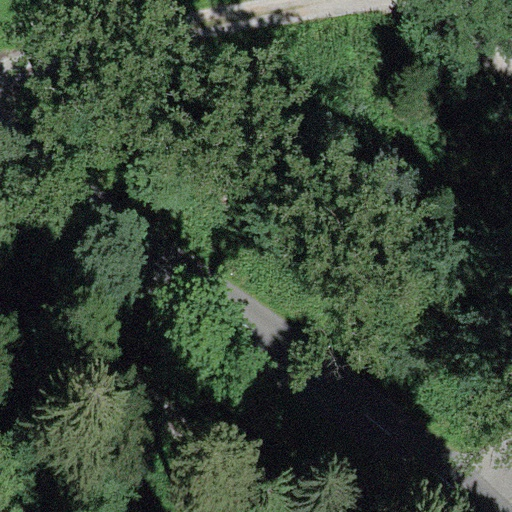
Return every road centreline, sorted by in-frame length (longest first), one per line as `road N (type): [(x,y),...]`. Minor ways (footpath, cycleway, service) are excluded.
road 1 (tertiary): [(0,140),(423,450),(485,511)]
road 2 (track): [(511,412),(423,450),(356,499),(248,477),(0,294)]
